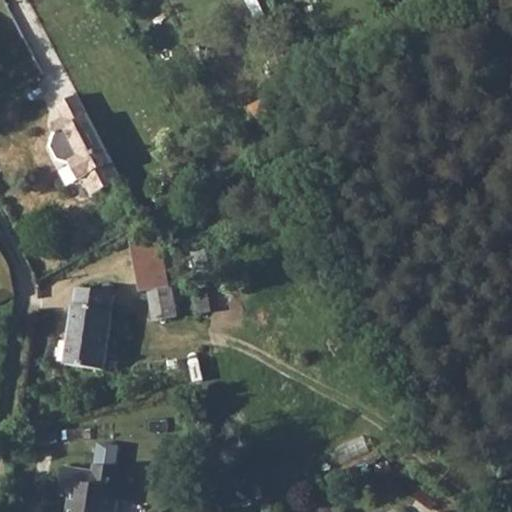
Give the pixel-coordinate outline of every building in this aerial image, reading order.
[(79,95),(59,107),(65,119),(54,125),(58,134),(56,134),(52,148),(57,158),(68,152),(83,181),(85,180),(94,198),(124,183),(79,95)] [(272,103),(251,115),(260,133),(282,120),(272,103)] [(68,152),(57,158),(59,161),(72,165),(73,165),(82,182),(83,181),(68,152)] [(18,213),(6,219),(9,224),(20,217),(18,213)] [(20,217),(9,224),(31,266),(43,259),(20,217)] [(179,319),(173,287),(170,288),(158,229),(132,244),(141,293),(148,292),(153,324),(179,319)] [(74,305),(65,366),(106,372),(114,312),(113,311),(115,294),(78,290),(75,305),(74,305)] [(71,511),(119,511),(122,496),(116,495),(120,467),(98,463),(97,470),(69,466),(65,491),(74,494),(71,511)]
